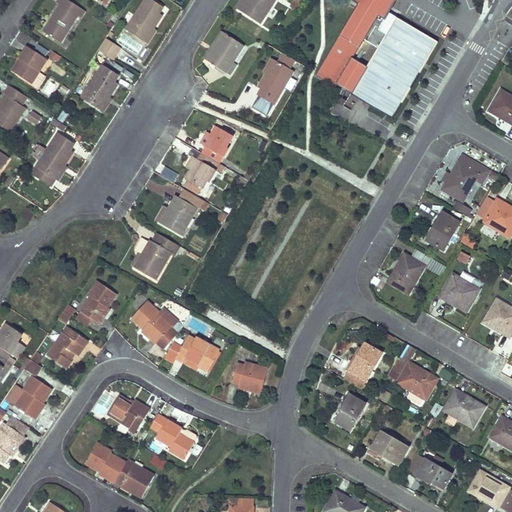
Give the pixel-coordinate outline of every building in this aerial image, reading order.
[(82,9),(68,0),(63,0),(61,5),(43,31),(61,43),(79,16),(77,15),(82,9)] [(161,7),(150,0),(143,0),(125,29),(142,41),(151,28),(160,15),(157,13),(161,7)] [(247,0),(242,0),(237,9),(240,11),(247,0)] [(276,0),(247,0),(240,11),(260,24),(276,0)] [(340,86),(346,90),(351,93),(345,106),(351,110),(359,98),(392,117),(437,43),(397,19),(388,34),(380,29),(397,1),(395,0),(355,0),(355,1),(359,2),(316,75),(334,85),(336,84),(340,86)] [(301,5),(294,1),(291,7),(297,11),(301,5)] [(86,12),(82,9),(77,15),(79,16),(81,18),(86,12)] [(154,30),(151,28),(142,41),(145,43),(154,30)] [(225,33),(222,31),(204,59),(207,61),(225,33)] [(244,46),(225,33),(207,61),(231,76),(236,68),(231,66),(244,46)] [(105,38),(98,50),(99,51),(108,57),(112,59),(120,47),(105,38)] [(48,60),(27,47),(19,59),(21,61),(13,73),(32,85),(48,60)] [(106,60),(108,57),(99,51),(97,55),(106,60)] [(275,60),(271,58),(264,72),(266,74),(275,60)] [(21,61),(19,59),(11,71),(13,73),(21,61)] [(294,71),(275,60),(266,74),(258,87),(262,89),(258,96),(274,105),(294,71)] [(117,75),(102,65),(81,97),(99,110),(108,97),(117,83),(113,81),(117,75)] [(28,97),(10,86),(4,94),(6,95),(9,97),(0,111),(0,125),(10,133),(26,109),(22,106),(28,97)] [(511,97),(502,91),(491,111),(511,123),(511,97)] [(0,111),(9,97),(6,95),(0,104),(0,111)] [(110,99),(108,97),(99,110),(102,112),(110,99)] [(384,133),(388,117),(366,112),(362,127),(384,133)] [(41,119),(33,113),(28,119),(38,125),(41,119)] [(61,122),(53,117),(50,122),(58,127),(61,122)] [(233,136),(217,127),(211,136),(205,146),(209,149),(205,155),(219,163),(230,145),(228,143),(233,136)] [(211,136),(207,133),(201,144),(205,146),(211,136)] [(73,143),(58,134),(45,153),(41,159),(36,167),(54,179),(63,166),(72,152),(69,150),(73,143)] [(0,172),(9,159),(0,153),(0,172)] [(491,171),(464,154),(452,175),(447,182),(443,189),(464,201),(476,181),(480,175),(486,179),(491,171)] [(201,161),(197,159),(191,156),(185,166),(191,170),(186,178),(202,188),(206,181),(208,182),(219,163),(205,155),(201,161)] [(175,182),(179,172),(160,165),(156,174),(175,182)] [(65,168),(63,166),(54,179),(57,181),(65,168)] [(452,175),(447,172),(443,180),(447,182),(452,175)] [(486,179),(480,175),(476,181),(483,185),(486,179)] [(244,178),(242,177),(238,183),(244,187),(248,181),(244,178)] [(161,223),(181,236),(202,200),(186,190),(181,199),(177,197),(169,211),(161,223)] [(487,197),(475,216),(484,221),(495,202),(487,197)] [(505,206),(496,200),(495,202),(484,221),(483,222),(509,238),(511,232),(511,207),(506,204),(505,206)] [(467,208),(461,204),(458,210),(464,213),(467,208)] [(34,213),(26,208),(21,216),(29,221),(34,213)] [(169,211),(164,208),(157,221),(161,223),(169,211)] [(227,215),(223,212),(218,219),(223,222),(227,215)] [(460,223),(443,212),(433,228),(435,229),(428,241),(444,250),(460,223)] [(181,247),(158,233),(153,242),(151,241),(143,256),(136,267),(157,280),(172,253),(175,255),(181,247)] [(446,267),(417,250),(411,258),(425,266),(425,267),(440,276),(446,267)] [(466,263),(469,257),(462,253),(459,259),(466,263)] [(143,256),(140,254),(133,266),(136,267),(143,256)] [(411,258),(405,255),(388,282),(408,294),(425,267),(425,266),(411,258)] [(479,289),(454,274),(440,296),(458,306),(457,307),(466,312),(479,289)] [(117,294),(98,281),(88,295),(90,297),(80,311),(81,311),(92,319),(99,324),(110,308),(108,307),(117,294)] [(511,331),(511,308),(496,299),(483,322),(491,327),(492,326),(509,336),(511,331)] [(159,311),(148,300),(132,317),(144,329),(142,331),(155,343),(156,342),(162,349),(179,332),(174,327),(178,322),(164,307),(159,311)] [(75,310),(67,305),(63,311),(71,316),(75,310)] [(71,316),(63,311),(58,318),(66,323),(71,316)] [(87,326),(92,319),(81,311),(76,318),(87,326)] [(0,356),(7,361),(13,365),(15,361),(10,357),(20,342),(18,341),(22,335),(7,325),(2,333),(0,335),(0,356)] [(71,329),(66,326),(62,333),(67,336),(71,329)] [(87,340),(71,329),(67,336),(62,333),(48,354),(67,367),(71,362),(68,360),(72,352),(75,355),(77,356),(87,340)] [(219,350),(196,337),(195,339),(188,336),(182,348),(173,343),(163,360),(172,365),(176,358),(183,362),(186,356),(199,363),(197,366),(207,371),(219,350)] [(384,352),(366,342),(359,354),(357,353),(348,370),(367,381),(384,352)] [(409,346),(401,360),(409,364),(409,362),(417,350),(409,346)] [(398,381),(397,383),(426,399),(427,398),(435,402),(444,387),(436,382),(438,379),(424,371),(428,364),(415,356),(411,363),(409,362),(409,364),(398,381)] [(398,381),(409,364),(401,360),(398,358),(388,375),(398,381)] [(42,366),(31,359),(25,368),(36,375),(42,366)] [(244,365),(238,363),(233,382),(239,383),(238,387),(261,393),(268,369),(245,363),(244,365)] [(367,381),(348,370),(343,379),(362,390),(367,381)] [(52,389),(33,377),(24,390),(18,385),(7,400),(35,419),(45,404),(43,402),(52,389)] [(484,406),(456,389),(444,410),(472,426),(484,406)] [(365,403),(349,393),(340,410),(343,411),(337,423),(349,430),(365,403)] [(132,402),(119,394),(108,414),(131,428),(133,425),(138,428),(150,409),(135,399),(132,402)] [(436,416),(442,408),(436,403),(430,412),(436,416)] [(159,432),(168,419),(159,413),(152,424),(151,427),(159,432)] [(6,424),(24,436),(30,427),(12,415),(6,424)] [(511,422),(501,416),(490,436),(511,449),(511,422)] [(186,430),(168,419),(159,432),(157,436),(171,445),(169,449),(184,458),(194,442),(196,438),(196,434),(188,429),(186,430)] [(0,460),(4,463),(11,454),(13,455),(26,437),(24,436),(6,424),(5,423),(0,430),(0,429),(0,460)] [(409,446),(381,430),(371,447),(383,454),(382,456),(398,465),(409,446)] [(112,451),(98,443),(86,462),(100,471),(99,473),(114,482),(116,480),(126,462),(111,453),(112,451)] [(152,453),(148,464),(164,470),(169,460),(152,453)] [(415,475),(426,457),(419,453),(408,471),(415,475)] [(511,461),(501,455),(497,461),(508,467),(511,461)] [(453,473),(426,457),(415,475),(431,485),(434,481),(444,487),(453,473)] [(140,498),(154,475),(133,463),(132,466),(126,462),(116,480),(122,483),(120,486),(140,498)] [(508,510),(511,502),(511,489),(510,488),(511,487),(482,470),(470,490),(499,507),(500,505),(508,510)] [(351,499),(337,491),(324,511),(325,511),(363,511),(366,508),(360,504),(351,499)] [(363,499),(354,494),(351,499),(360,504),(363,499)] [(238,507),(231,506),(230,511),(253,511),(254,508),(252,508),(253,501),(239,499),(238,507)]
